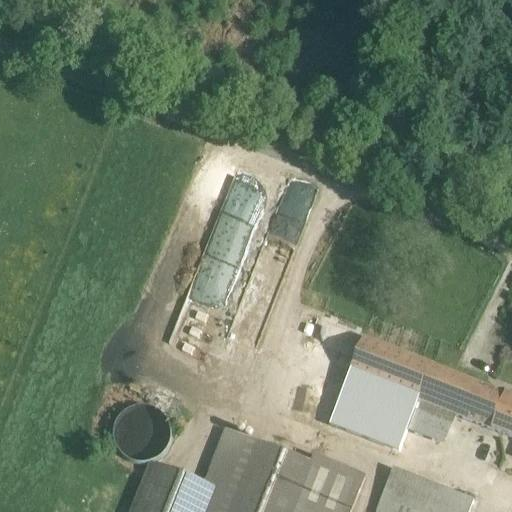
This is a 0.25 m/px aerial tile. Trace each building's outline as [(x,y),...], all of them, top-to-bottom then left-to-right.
[(434,367),(364,340),(329,429),(399,457),(408,433),(445,448),(457,417),(466,420),(478,386),(433,368),(434,367)] [(506,397),(478,386),(466,420),(493,431),(506,397)] [(511,399),(506,397),(493,431),(511,438),(511,399)] [(171,447),(173,436),(170,425),(164,415),(155,409),(144,407),(133,409),(123,416),(117,425),(115,436),(118,447),(124,456),(133,463),(144,465),(155,462),(165,456),(171,447)] [(231,511),(258,444),(228,432),(206,489),(217,493),(209,511),(231,511)] [(313,466),(258,444),(231,511),(296,511),(299,504),(314,466),(313,466)] [(351,511),(365,480),(315,460),(313,466),(314,466),(299,504),(318,511),(351,511)] [(206,489),(153,467),(134,511),(209,511),(217,493),(206,489)] [(470,511),(474,504),(393,472),(376,511),(470,511)]
